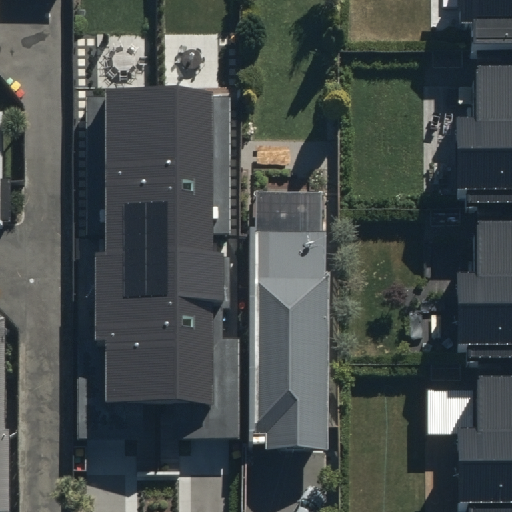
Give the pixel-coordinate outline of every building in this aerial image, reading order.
[(511,0),(462,0),(462,22),(472,22),(472,49),(511,48),(511,0)] [(456,118),(456,201),(511,201),(511,68),(474,69),(474,119),(456,118)] [(400,90),(352,89),(351,150),(399,151),(400,90)] [(229,96),(107,96),(107,253),(98,253),(98,341),(86,341),(86,438),(138,438),(138,476),(181,476),(181,440),(240,440),(240,338),(214,338),(214,304),(228,304),(228,252),(215,252),(215,236),(230,236),(229,96)] [(457,271),(457,353),(511,353),(511,220),(475,221),(475,271),(457,271)] [(329,232),(253,231),(252,450),(329,450),(329,232)] [(5,315),(0,311),(0,511),(9,511),(9,426),(5,426),(5,315)] [(457,430),(457,511),(511,511),(511,380),(475,380),(475,430),(457,430)]
